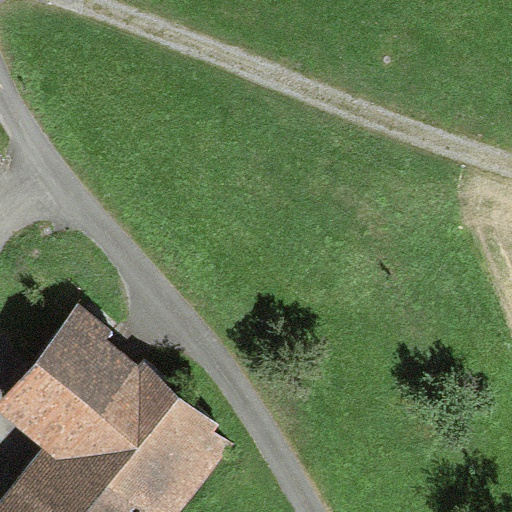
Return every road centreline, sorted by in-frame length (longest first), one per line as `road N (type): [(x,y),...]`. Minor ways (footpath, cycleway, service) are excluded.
road 1 (unclassified): [(309,511),(278,449),(41,163),(0,90)]
road 2 (track): [(79,0),(511,164)]
